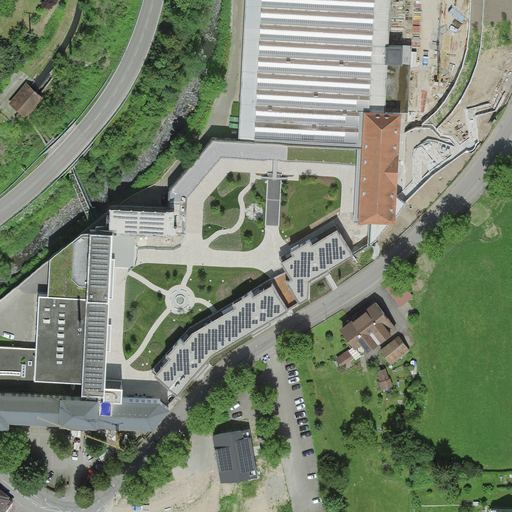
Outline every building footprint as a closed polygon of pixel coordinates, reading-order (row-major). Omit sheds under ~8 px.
[(366,111),(381,111),(385,61),(402,62),(403,42),(385,41),(387,0),(244,0),(239,139),(365,144),(366,111)] [(31,91),(24,85),(11,101),(27,114),(30,110),(40,99),(31,91)] [(381,111),(366,111),(365,144),(364,162),(361,219),(394,220),(399,112),(381,111)] [(177,223),(176,232),(186,233),(188,194),(222,156),(275,158),(364,162),(365,144),(239,139),(224,138),(213,138),(170,189),(169,207),(174,207),(174,223),(177,223)] [(497,184),(493,181),(486,192),(490,194),(497,184)] [(116,225),(116,230),(176,232),(177,223),(174,223),(174,207),(169,207),(110,204),(109,225),(116,225)] [(292,254),(281,260),(292,278),(287,281),(294,293),(299,301),(308,296),(309,280),(353,255),(337,227),(312,242),(309,237),(289,249),(292,254)] [(95,228),(90,228),(89,232),(87,280),(86,296),(81,394),(102,395),(103,382),(110,252),(111,229),(95,228)] [(87,280),(89,232),(81,231),(73,238),(72,261),(72,273),(79,280),(87,280)] [(72,261),(73,238),(51,256),(49,294),(86,296),(87,280),(79,280),(72,273),(72,261)] [(282,273),(271,279),(283,299),(294,293),(287,281),(282,273)] [(400,277),(387,287),(401,305),(413,296),(400,277)] [(171,356),(156,373),(178,394),(211,354),(287,309),(272,284),(254,294),(252,290),(233,301),(235,305),(218,315),(193,330),(184,341),(181,338),(168,353),(171,356)] [(49,294),(40,294),(37,346),(35,391),(81,394),(86,296),(49,294)] [(376,301),(343,326),(361,350),(395,324),(376,301)] [(380,349),(391,363),(410,349),(399,335),(380,349)] [(0,389),(35,391),(37,346),(0,343),(0,389)] [(337,358),(340,364),(354,357),(350,351),(337,358)] [(388,368),(378,371),(382,389),(393,386),(388,368)] [(163,401),(159,397),(122,395),(122,383),(103,382),(102,395),(81,394),(35,391),(0,389),(0,423),(10,424),(10,417),(79,421),(142,423),(150,424),(168,406),(163,401)] [(241,428),(215,433),(222,478),(248,474),(247,468),(254,467),(248,434),(242,435),(241,428)] [(198,511),(201,492),(165,487),(162,511),(198,511)] [(256,511),(259,496),(228,492),(225,511),(256,511)] [(0,511),(4,511),(9,506),(0,498),(0,511)]
